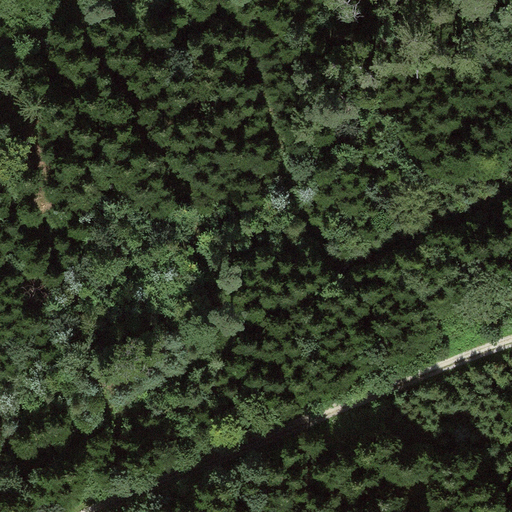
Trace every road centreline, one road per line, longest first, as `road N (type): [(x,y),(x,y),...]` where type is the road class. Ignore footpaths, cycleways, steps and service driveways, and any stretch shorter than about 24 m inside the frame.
road 1 (track): [(511,189),(279,300),(0,478)]
road 2 (track): [(109,511),(511,344)]
